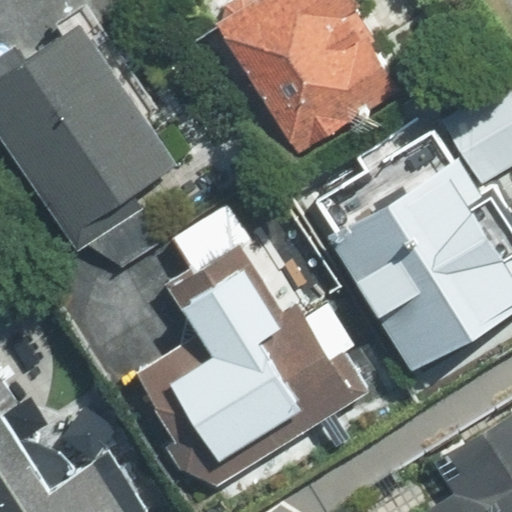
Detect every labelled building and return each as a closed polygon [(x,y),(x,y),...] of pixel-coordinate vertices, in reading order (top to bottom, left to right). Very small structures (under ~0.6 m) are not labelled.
[(342,0),(235,0),(201,21),(281,149),(392,80),(342,0)] [(92,2),(0,55),(0,123),(66,234),(187,163),(92,2)] [(511,178),(455,89),(291,192),(402,369),(511,300),(511,178)] [(370,403),(247,210),(151,271),(188,329),(121,371),(207,505),(370,403)] [(130,511),(134,510),(0,341),(0,511),(130,511)] [(511,511),(511,398),(428,454),(449,486),(409,511),(511,511)]
